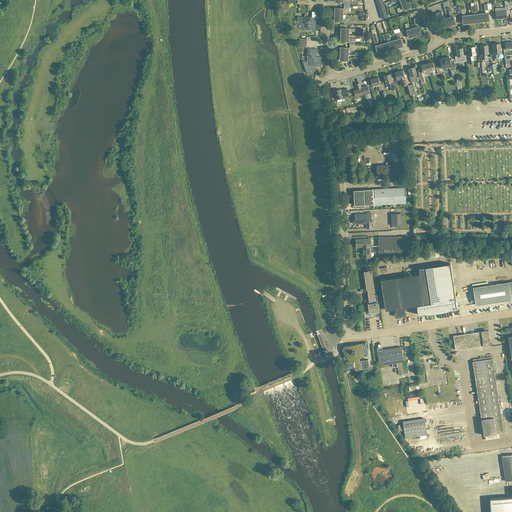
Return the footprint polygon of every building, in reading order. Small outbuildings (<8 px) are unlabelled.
[(409,1),(401,3),(403,7),(397,9),(398,12),(404,10),(411,7),(409,1)] [(505,7),(495,9),(495,11),(496,20),(507,18),(506,14),(506,10),(508,10),(507,5),(505,5),(505,7)] [(335,8),(335,15),(343,15),(343,12),(349,12),(349,6),(344,6),(344,8),(343,8),(335,8)] [(469,23),(469,15),(465,16),(464,10),(461,10),(462,16),(463,24),(469,23)] [(447,18),(449,26),(455,24),(453,17),(451,11),(448,11),(450,17),(447,18)] [(449,26),(447,18),(443,19),(441,12),(438,12),(440,20),(443,28),(449,26)] [(315,30),(315,18),(298,17),(297,21),(300,21),(300,30),(315,30)] [(413,28),(415,36),(421,34),(419,27),(417,19),(414,20),(416,27),(413,28)] [(413,28),(409,29),(407,24),(405,24),(408,38),(415,36),(413,28)] [(341,35),(349,35),(349,32),(355,32),(355,25),(349,25),(349,28),(341,28),(341,35)] [(394,41),(396,48),(403,46),(400,39),(400,37),(399,33),(396,34),(397,40),(394,41)] [(382,44),(384,52),(390,50),(386,34),(383,35),(385,43),(382,44)] [(396,48),(394,41),(391,42),(388,34),(386,34),(390,50),(396,48)] [(350,42),(349,45),(354,45),(355,39),(348,39),(349,35),(341,35),(340,41),(350,42)] [(511,48),(511,42),(505,43),(505,44),(503,44),(504,55),(509,55),(508,50),(509,50),(509,49),(511,48)] [(384,52),(382,44),(375,46),(378,54),(384,52)] [(497,53),(501,53),(500,44),(492,45),(494,54),(494,59),(498,58),(497,53)] [(340,47),(340,54),(348,54),(348,51),(354,51),(354,45),(349,45),(349,48),(340,47)] [(456,63),(466,61),(465,55),(463,56),(462,48),(456,49),(457,55),(455,56),(456,63)] [(320,67),(321,58),(315,57),(315,54),(316,54),(317,49),(307,49),(307,56),(306,56),(306,57),(307,57),(307,66),(320,67)] [(456,76),(455,69),(454,59),(450,60),(449,57),(440,60),(443,69),(449,67),(452,77),(456,76)] [(433,76),(432,70),(435,69),(433,62),(427,63),(430,75),(431,76),(433,76)] [(430,75),(427,63),(421,65),(423,73),(427,72),(428,76),(430,75)] [(417,81),(419,80),(419,77),(416,78),(415,75),(416,75),(414,67),(409,69),(410,75),(409,75),(411,81),(414,80),(414,82),(417,81)] [(401,86),(406,85),(407,85),(405,77),(404,78),(403,71),(395,73),(397,80),(400,79),(402,84),(401,84),(401,86)] [(391,91),(397,89),(395,81),(392,82),(390,74),(384,76),(386,84),(389,83),(391,91)] [(377,91),(381,90),(380,84),(378,78),(370,80),(372,86),(375,85),(377,91)] [(362,95),(369,93),(367,86),(361,88),(360,83),(355,85),(357,90),(353,91),(355,96),(361,94),(362,95)] [(342,98),(349,96),(347,89),(340,91),(340,89),(334,91),(336,100),(343,98),(342,98)] [(374,106),(370,93),(364,95),(368,107),(374,106)] [(377,176),(402,175),(401,165),(377,166),(377,176)] [(365,208),(365,205),(406,203),(405,188),(354,191),(354,206),(355,206),(356,208),(365,208)] [(355,224),(366,224),(367,226),(366,226),(366,227),(367,227),(367,228),(366,229),(371,229),(371,213),(366,213),(366,214),(355,215),(355,219),(354,219),(353,219),(354,223),(354,224),(355,224)] [(404,225),(404,215),(401,216),(401,214),(391,214),(392,226),(402,226),(402,225),(404,225)] [(363,252),(362,252),(362,258),(371,258),(371,253),(378,252),(378,253),(403,253),(403,237),(378,237),(378,246),(375,247),(371,247),(363,247),(363,252)] [(356,248),(363,247),(371,247),(370,239),(355,240),(356,248)] [(427,257),(426,248),(416,248),(416,257),(427,257)] [(439,248),(427,248),(428,257),(439,257),(439,248)] [(395,278),(380,280),(385,310),(395,309),(397,317),(398,317),(406,316),(404,307),(417,305),(418,315),(424,314),(426,314),(430,314),(430,313),(434,312),(434,313),(442,312),(449,310),(451,310),(457,309),(456,302),(455,302),(455,300),(450,264),(425,267),(419,268),(419,274),(395,278)] [(364,303),(367,302),(371,302),(377,301),(376,295),(374,296),(373,293),(374,293),(371,271),(364,272),(364,273),(360,273),(364,303)] [(476,305),(511,299),(511,281),(473,288),(476,305)] [(371,302),(371,303),(367,304),(369,313),(379,311),(377,302),(377,301),(371,302)] [(453,337),(455,350),(483,346),(490,345),(488,330),(481,331),(481,332),(453,336),(453,337)] [(365,342),(365,343),(344,347),(343,350),(347,356),(344,356),(345,359),(346,359),(347,368),(355,367),(357,370),(360,369),(360,370),(359,357),(367,356),(368,356),(365,342)] [(397,363),(402,362),(404,362),(401,347),(377,351),(379,366),(392,364),(392,368),(397,367),(397,363)] [(472,362),(484,436),(484,435),(499,433),(503,433),(492,359),(472,362)] [(361,369),(369,368),(368,360),(360,361),(361,369)] [(424,419),(403,422),(405,434),(413,432),(414,437),(427,435),(426,430),(424,419)] [(505,482),(511,480),(511,454),(501,456),(505,482)] [(490,511),(511,511),(511,497),(490,499),(490,511)]
